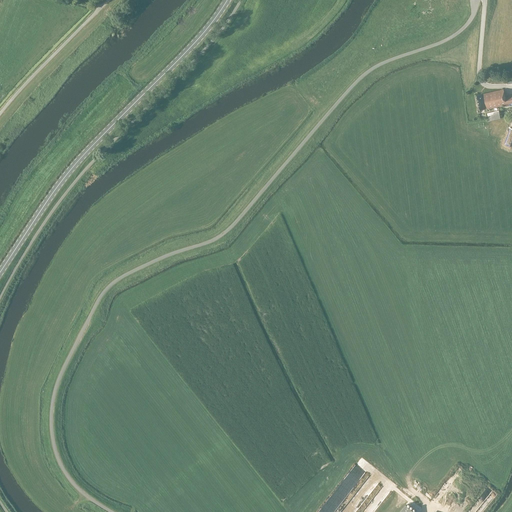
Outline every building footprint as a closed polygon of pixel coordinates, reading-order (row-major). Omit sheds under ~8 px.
[(503,89),(476,96),(479,110),(511,102),(511,97),(511,96),(506,97),(505,93),(504,94),(503,89)] [(498,111),(487,113),(488,121),(500,118),(498,111)] [(498,145),(504,131),(499,128),(493,143),(498,145)] [(435,473),(422,488),(428,493),(441,478),(435,473)] [(449,475),(435,497),(439,500),(453,478),(449,475)] [(466,476),(450,498),(452,500),(451,502),(454,505),(471,482),(469,481),(470,480),(466,476)] [(479,482),(452,511),(465,511),(473,503),(477,506),(479,505),(477,503),(478,502),(475,499),(485,487),(479,482)]
